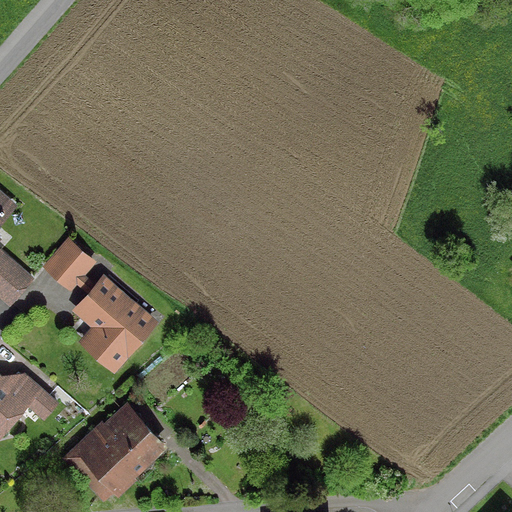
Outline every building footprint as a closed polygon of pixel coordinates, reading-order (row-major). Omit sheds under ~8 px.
[(79,251),(67,240),(45,266),(57,277),(67,265),(79,251)] [(4,257),(0,262),(0,290),(18,269),(4,257)] [(151,321),(102,279),(94,287),(76,308),(95,326),(82,341),(112,366),(151,321)] [(0,427),(23,401),(0,380),(0,427)] [(55,402),(43,392),(30,407),(42,417),(55,402)] [(101,422),(64,456),(103,497),(144,458),(160,443),(124,404),(103,424),(101,422)]
